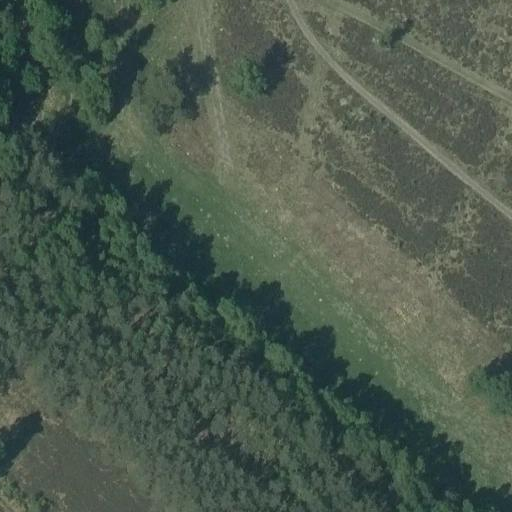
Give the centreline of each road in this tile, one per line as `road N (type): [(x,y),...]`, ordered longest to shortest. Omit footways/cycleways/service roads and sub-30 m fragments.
road 1 (track): [(289,0),(307,36),(511,221)]
road 2 (track): [(322,0),(511,100)]
